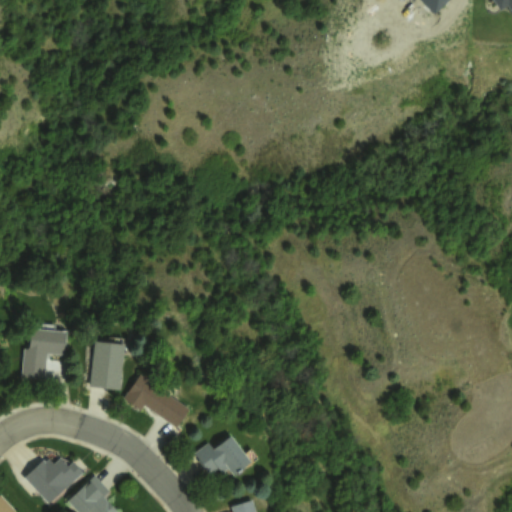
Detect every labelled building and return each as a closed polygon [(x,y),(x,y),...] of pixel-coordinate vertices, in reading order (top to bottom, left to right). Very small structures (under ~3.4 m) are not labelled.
[(31,328),(65,331),(63,352),(45,350),(42,378),(22,376),(24,348),(28,348),(29,346),(31,328)] [(109,336),(108,342),(95,340),(89,385),(119,389),(124,344),(120,343),(121,337),(109,336)] [(140,373),(189,409),(176,426),(144,403),(139,410),(121,398),(140,373)] [(230,436),(214,448),(208,441),(193,452),(209,475),(218,468),(221,472),(229,467),(234,474),(249,463),(230,436)] [(25,476),(43,460),(45,462),(48,459),(52,464),(60,457),(67,465),(72,460),(82,471),(48,502),(25,476)] [(79,511),(67,500),(94,475),(108,490),(103,494),(118,511),(116,511),(79,511)] [(0,511),(0,494),(16,510),(13,511),(0,511)] [(230,505),(232,511),(256,511),(252,499),(230,505)]
